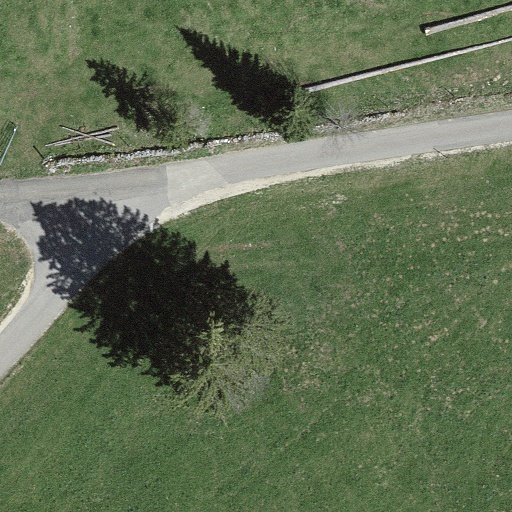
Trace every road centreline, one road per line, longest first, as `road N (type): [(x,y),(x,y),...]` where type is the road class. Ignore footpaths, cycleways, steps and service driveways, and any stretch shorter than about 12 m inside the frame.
road 1 (unclassified): [(511,136),(151,193),(0,351)]
road 2 (track): [(0,207),(151,193)]
